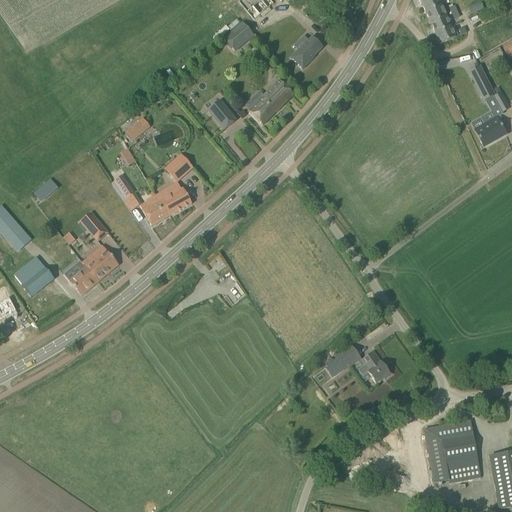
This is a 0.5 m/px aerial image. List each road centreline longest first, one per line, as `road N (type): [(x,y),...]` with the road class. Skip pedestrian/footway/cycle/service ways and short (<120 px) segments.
road 1 (secondary): [(0,378),(131,294),(275,160)]
road 2 (unclassified): [(301,511),(320,467),(355,429),(444,399),(409,325),(366,271)]
road 3 (secondary): [(275,160),(320,113),(389,0)]
road 4 (unclassified): [(366,271),(486,183)]
road 5 (unclassified): [(366,271),(275,160)]
